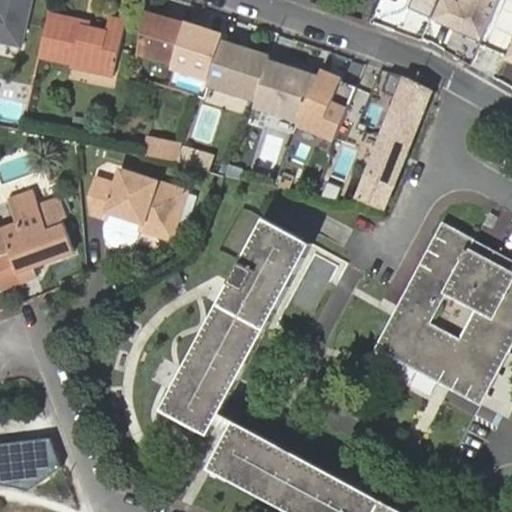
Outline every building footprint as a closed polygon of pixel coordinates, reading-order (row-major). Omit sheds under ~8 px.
[(33,0),(0,0),(0,41),(23,47),(33,0)] [(501,0),(445,0),(438,17),(466,30),(464,35),(482,43),(501,0)] [(141,48),(177,60),(188,26),(150,12),(141,48)] [(86,24),(50,15),(38,65),(71,72),(70,76),(116,86),(129,25),(114,21),(111,34),(86,27),(86,24)] [(317,99),(323,82),(327,72),(226,39),(216,71),(246,81),(244,90),(290,105),(291,101),(312,108),(317,99)] [(346,90),(356,59),(334,52),(327,72),(323,82),(346,90)] [(388,201),(428,86),(398,76),(358,190),(388,201)] [(148,158),(180,165),(185,147),(154,141),(148,158)] [(360,166),(335,157),(325,180),(335,184),(339,177),(353,183),(360,166)] [(124,250),(135,248),(144,240),(147,232),(173,241),(191,192),(132,170),(127,168),(121,184),(100,176),(94,194),(97,213),(107,217),(108,217),(104,226),(105,237),(114,246),(124,250)] [(0,282),(3,289),(39,276),(35,265),(75,250),(64,218),(68,217),(61,199),(41,206),(35,193),(11,201),(19,225),(0,231),(0,282)] [(262,213),(159,402),(208,429),(312,241),(262,213)] [(487,391),(511,342),(511,256),(473,235),(440,220),(374,346),(439,379),(444,370),(487,391)] [(232,421),(210,463),(300,511),(331,511),(347,490),(232,421)] [(389,511),(347,490),(331,511),(389,511)]
